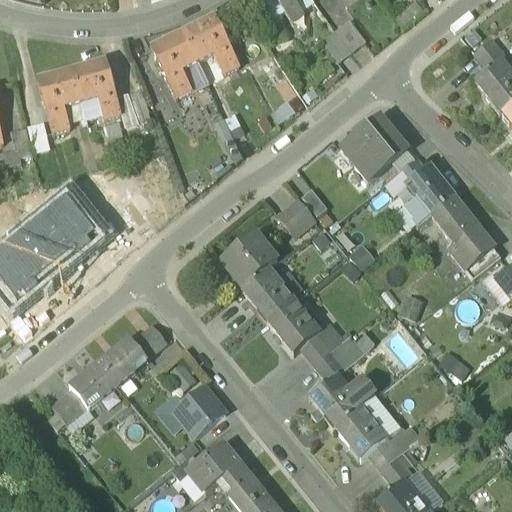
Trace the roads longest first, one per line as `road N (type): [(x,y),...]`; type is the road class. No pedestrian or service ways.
road 1 (residential): [(387,80),(200,222),(163,253),(146,281)]
road 2 (residential): [(146,281),(335,511)]
road 3 (residential): [(0,15),(99,30),(169,21),(208,0)]
road 4 (residential): [(387,80),(511,204)]
road 5 (residential): [(146,281),(15,380)]
